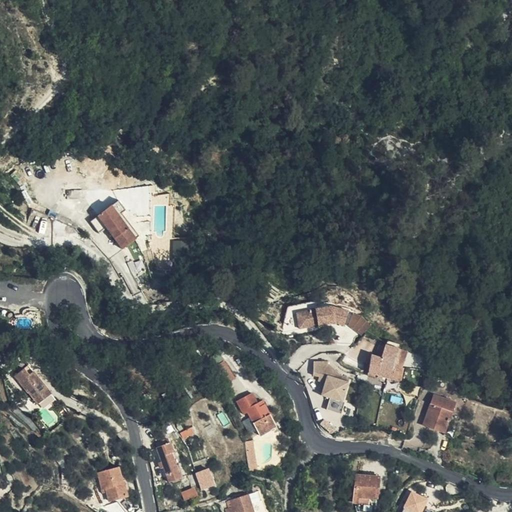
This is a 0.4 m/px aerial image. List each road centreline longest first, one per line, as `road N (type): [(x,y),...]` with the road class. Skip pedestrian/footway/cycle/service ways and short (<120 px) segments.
road 1 (tertiary): [(151,511),(121,399),(61,342),(53,301),(64,290),(88,332),(107,346),(209,329),(238,337),(288,374),(320,444),(394,452),(511,494)]
road 2 (track): [(0,144),(64,80),(42,0)]
